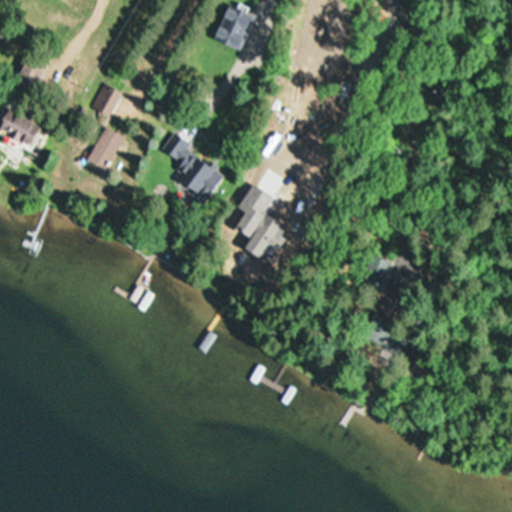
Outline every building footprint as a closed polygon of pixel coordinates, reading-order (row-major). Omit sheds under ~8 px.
[(9,32),(0,23),(0,40),(0,41),(9,32)] [(99,94),(93,108),(110,115),(120,92),(110,88),(106,97),(99,94)] [(40,126),(4,110),(0,119),(0,134),(30,148),(40,126)] [(104,172),(122,136),(103,126),(85,162),(104,172)] [(162,149),(181,162),(176,170),(197,184),(193,189),(208,199),(226,174),(172,136),(162,149)] [(379,341),(390,321),(374,312),(363,333),(379,341)]
